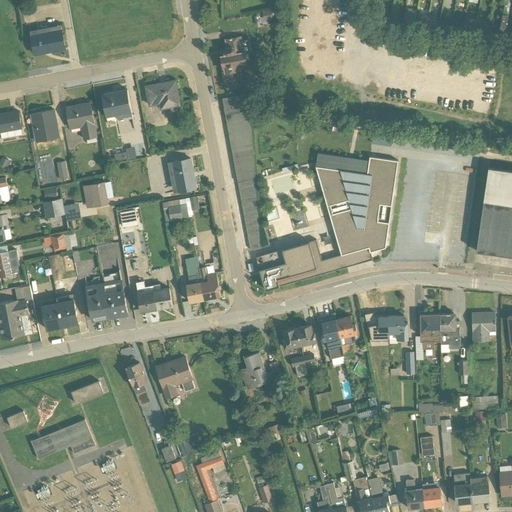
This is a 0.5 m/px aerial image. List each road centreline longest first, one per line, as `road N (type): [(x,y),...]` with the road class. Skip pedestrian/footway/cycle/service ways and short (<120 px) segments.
road 1 (residential): [(511,286),(393,277),(244,313)]
road 2 (residential): [(244,313),(193,52)]
road 3 (residential): [(244,313),(0,362)]
road 4 (residential): [(0,88),(193,52)]
road 5 (track): [(106,340),(170,511)]
